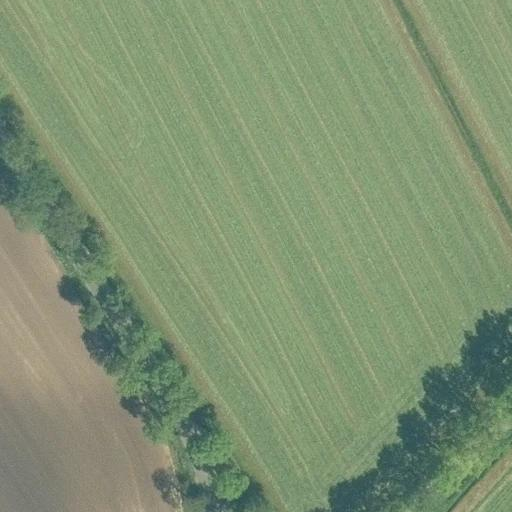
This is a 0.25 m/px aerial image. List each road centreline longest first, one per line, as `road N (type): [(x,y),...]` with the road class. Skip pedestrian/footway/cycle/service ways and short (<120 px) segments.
road 1 (unclassified): [(206,511),(194,443),(152,365),(0,131)]
road 2 (tertiary): [(416,511),(511,411)]
